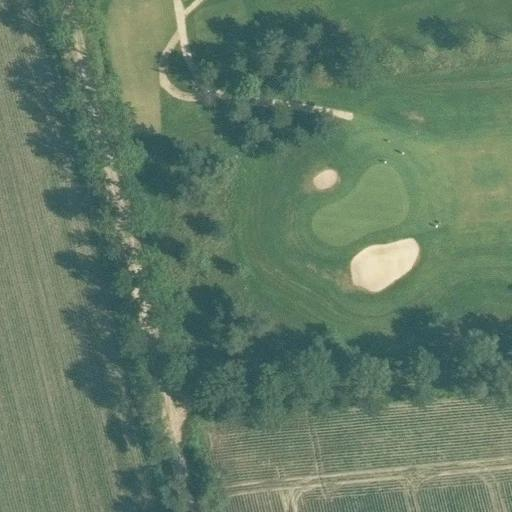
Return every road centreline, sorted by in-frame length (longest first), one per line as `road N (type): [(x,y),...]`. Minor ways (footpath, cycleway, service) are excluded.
road 1 (track): [(185,415),(72,0)]
road 2 (track): [(185,415),(511,382)]
